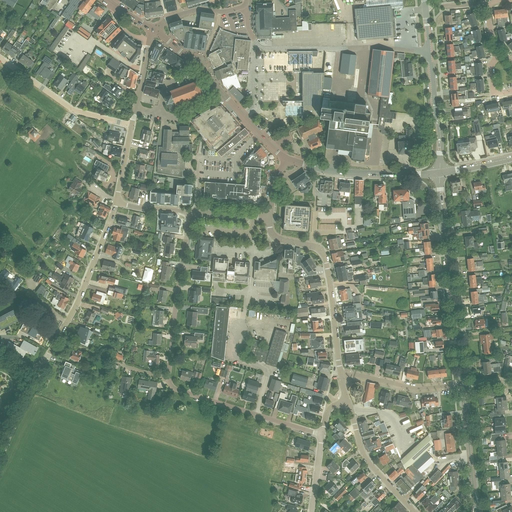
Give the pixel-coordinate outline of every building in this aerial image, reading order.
[(49,0),(48,3),(45,7),(50,10),(57,0),(49,0)] [(65,10),(61,15),(69,20),(72,16),(80,5),(79,4),(81,0),(70,0),(69,2),(70,3),(65,10)] [(85,0),(79,8),(80,9),(78,12),(84,17),(86,14),(89,11),(92,7),(91,6),(95,0),(85,0)] [(135,11),(139,3),(140,0),(122,0),(121,1),(135,11)] [(144,16),(147,18),(165,16),(164,7),(161,7),(161,1),(151,2),(151,0),(140,0),(139,3),(139,4),(144,5),(144,16)] [(168,11),(177,9),(175,0),(174,0),(166,0),(167,2),(166,2),(168,11)] [(273,3),(257,3),(257,12),(272,12),(273,12),(273,3)] [(144,5),(139,4),(135,11),(142,16),(144,16),(144,5)] [(90,12),(89,14),(97,20),(99,18),(100,16),(101,17),(102,14),(105,10),(104,9),(105,8),(102,6),(102,7),(101,7),(99,5),(97,7),(95,5),(90,12)] [(356,9),(357,25),(393,21),(391,6),(356,9)] [(272,15),(272,12),(257,12),(254,12),(254,29),(258,37),(271,37),(271,32),(297,31),(296,10),(289,10),(290,17),(276,17),(275,15),(272,15)] [(215,14),(202,12),(199,28),(186,26),(186,25),(184,25),(182,20),(170,23),(172,31),(173,31),(175,35),(181,41),(181,40),(185,41),(184,47),(206,50),(206,48),(206,49),(211,36),(210,35),(210,30),(213,30),(215,14)] [(467,20),(464,21),(461,22),(461,24),(462,24),(476,19),(473,13),(467,15),(469,19),(466,20),(467,20)] [(455,14),(456,17),(455,17),(456,19),(452,19),(451,15),(445,15),(446,20),(445,20),(445,23),(446,23),(446,24),(456,23),(456,25),(461,24),(461,22),(460,17),(460,14),(455,14)] [(53,28),(61,17),(58,15),(50,26),(53,28)] [(109,17),(102,24),(99,28),(97,31),(98,32),(98,31),(101,34),(101,35),(102,36),(102,35),(104,37),(104,38),(105,39),(105,38),(108,41),(107,41),(108,42),(120,30),(116,26),(115,26),(113,24),(115,23),(109,17)] [(478,24),(476,19),(462,24),(462,27),(471,24),(472,27),(478,24)] [(72,29),(75,25),(69,21),(68,22),(66,24),(66,25),(72,29)] [(357,25),(358,39),(394,37),(393,22),(357,25)] [(65,25),(48,49),(53,52),(69,28),(65,25)] [(248,36),(239,35),(220,29),(213,44),(212,47),(212,51),(212,53),(210,54),(209,57),(215,68),(224,63),(223,62),(224,62),(226,64),(233,62),(234,61),(238,69),(239,69),(248,70),(251,41),(251,40),(248,40),(248,38),(248,36)] [(469,38),(481,35),(479,29),(473,31),(474,34),(468,35),(469,38)] [(46,36),(48,38),(44,40),(48,45),(51,43),(50,41),(56,37),(52,32),(46,36)] [(506,38),(511,36),(511,32),(510,33),(510,34),(499,36),(501,42),(507,41),(506,38)] [(123,33),(113,46),(118,50),(122,52),(120,54),(125,58),(126,56),(129,58),(128,60),(133,63),(141,53),(141,51),(142,45),(137,44),(128,37),(123,33)] [(20,43),(17,41),(13,46),(8,53),(14,57),(19,50),(16,48),(20,43)] [(8,53),(13,46),(8,42),(3,49),(8,53)] [(156,61),(164,47),(156,42),(152,50),(153,50),(150,58),(156,61)] [(472,54),(484,51),(482,45),(476,47),(477,50),(471,51),(472,54)] [(163,59),(178,69),(184,60),(165,47),(158,59),(162,62),(163,59)] [(390,89),(395,52),(373,49),(368,94),(382,96),(378,125),(385,126),(385,122),(386,117),(392,118),(393,112),(390,111),(391,104),(388,104),(389,97),(392,97),(393,89),(390,89)] [(24,64),(24,63),(28,58),(29,56),(32,52),(30,51),(28,54),(27,53),(25,56),(24,55),(19,61),(24,64)] [(274,53),(265,54),(266,63),(275,63),(274,53)] [(342,53),(340,73),(354,75),(356,55),(342,53)] [(91,57),(88,55),(77,69),(81,72),(91,57)] [(48,68),(52,61),(46,56),(43,60),(45,62),(40,69),(38,71),(41,73),(40,75),(46,79),(51,70),(48,68)] [(29,67),(30,67),(32,68),(35,63),(28,58),(24,63),(29,67)] [(112,70),(114,72),(117,68),(120,63),(113,58),(108,64),(111,66),(109,68),(112,70)] [(407,76),(413,75),(412,66),(410,67),(409,60),(401,61),(402,78),(407,77),(407,76)] [(222,79),(236,73),(238,73),(239,73),(239,69),(238,69),(236,68),(234,61),(233,62),(226,64),(226,65),(226,66),(226,67),(215,71),(216,71),(215,72),(217,79),(218,80),(218,79),(218,80),(222,79)] [(120,70),(117,74),(123,78),(128,70),(122,67),(120,70)] [(133,79),(137,80),(138,76),(131,71),(129,78),(125,77),(125,79),(133,80),(133,79)] [(164,78),(165,75),(164,75),(164,73),(159,72),(159,73),(154,72),(154,73),(151,72),(150,76),(153,77),(152,81),(147,80),(146,85),(155,87),(157,81),(162,83),(163,78),(164,78)] [(324,77),(325,73),(313,73),(313,72),(302,72),(303,101),(303,115),(302,115),(302,120),(307,120),(307,116),(320,116),(324,77)] [(241,87),(236,73),(222,79),(224,84),(230,90),(229,91),(240,101),(245,96),(237,89),(239,87),(240,88),(241,87)] [(295,74),(286,75),(287,83),(296,83),(295,74)] [(61,90),(68,80),(60,75),(54,84),(61,90)] [(72,81),(68,86),(71,88),(69,90),(72,91),(74,89),(75,90),(81,94),(86,87),(88,84),(84,81),(83,83),(82,84),(76,81),(76,80),(77,79),(77,78),(75,77),(72,81)] [(366,105),(355,103),(336,100),(336,101),(330,100),(330,99),(332,86),(332,78),(324,77),(320,116),(321,116),(321,118),(330,119),(327,148),(353,151),(352,159),(364,161),(365,157),(369,123),(371,113),(365,112),(366,105)] [(133,80),(125,79),(123,85),(127,86),(129,87),(130,87),(135,88),(137,80),(133,79),(133,80)] [(170,91),(172,94),(165,97),(167,104),(168,104),(170,111),(177,108),(176,105),(204,94),(198,80),(170,91)] [(93,82),(90,86),(97,91),(98,92),(99,92),(101,88),(93,82)] [(106,84),(104,87),(118,97),(123,90),(116,85),(113,89),(111,87),(111,86),(109,85),(108,85),(106,84)] [(154,88),(145,86),(144,93),(150,95),(155,96),(154,97),(158,98),(159,90),(154,89),(154,88)] [(107,96),(109,93),(105,90),(100,96),(101,97),(99,100),(103,103),(106,106),(107,105),(110,108),(114,102),(113,101),(113,100),(107,96)] [(458,102),(475,101),(474,98),(469,98),(452,100),(452,106),(459,105),(458,102)] [(508,116),(511,116),(508,101),(502,102),(504,109),(507,108),(508,116)] [(193,118),(192,123),(222,158),(251,134),(246,129),(244,131),(222,104),(218,103),(193,118)] [(495,117),(492,104),(486,105),(487,112),(491,111),(491,114),(492,118),(495,117)] [(454,112),(455,119),(463,118),(463,115),(468,114),(468,113),(469,113),(469,111),(470,111),(470,109),(468,109),(468,108),(462,109),(463,112),(454,112)] [(385,122),(392,123),(393,118),(396,119),(397,112),(393,112),(392,118),(386,117),(385,122)] [(308,137),(315,134),(323,130),(319,120),(299,128),(303,139),(308,137)] [(472,122),(475,136),(482,135),(479,121),(472,122)] [(385,126),(378,125),(378,128),(380,128),(380,129),(383,129),(382,133),(390,134),(391,131),(385,130),(384,130),(385,126)] [(158,168),(157,173),(179,176),(179,170),(183,170),(185,170),(185,162),(184,162),(184,151),(182,151),(182,146),(183,146),(183,147),(189,147),(189,148),(189,153),(193,153),(193,147),(192,147),(192,144),(189,144),(189,137),(188,137),(188,133),(189,134),(189,130),(189,127),(189,126),(180,126),(180,132),(179,131),(172,131),(172,130),(165,129),(163,147),(163,153),(162,153),(162,154),(159,153),(158,160),(158,168)] [(399,154),(413,153),(412,141),(412,137),(412,127),(406,127),(407,135),(399,135),(399,141),(398,141),(399,154)] [(41,135),(39,134),(39,133),(35,129),(35,130),(32,128),(27,134),(35,142),(41,135)] [(144,129),(142,141),(149,143),(152,131),(144,129)] [(493,135),(485,137),(486,142),(488,142),(489,148),(498,146),(498,143),(497,139),(496,139),(496,138),(500,137),(499,130),(494,131),(495,134),(493,135)] [(118,141),(120,134),(111,132),(110,135),(106,134),(105,140),(109,140),(109,139),(118,141)] [(308,141),(312,149),(322,145),(318,136),(317,137),(315,134),(308,137),(310,140),(308,141)] [(457,143),(458,153),(471,152),(471,151),(474,151),(474,150),(475,150),(477,147),(478,147),(476,138),(469,138),(469,141),(457,143)] [(92,142),(98,148),(101,146),(95,139),(92,142)] [(250,154),(242,162),(245,164),(261,165),(261,163),(262,163),(263,163),(264,163),(265,163),(267,162),(267,161),(268,160),(267,158),(267,157),(266,156),(267,155),(261,147),(260,148),(258,146),(251,153),(250,154)] [(88,147),(84,153),(93,158),(97,152),(88,147)] [(148,151),(140,149),(138,156),(149,158),(150,154),(147,153),(148,151)] [(109,166),(101,162),(100,165),(99,165),(97,169),(98,169),(94,176),(101,179),(105,181),(109,174),(106,173),(109,166)] [(135,176),(136,176),(135,178),(140,179),(140,177),(143,177),(145,166),(144,165),(136,164),(135,170),(136,170),(135,176)] [(204,186),(203,199),(241,202),(241,206),(260,208),(261,195),(259,194),(261,169),(246,168),(245,180),(247,180),(246,188),(248,188),(247,195),(243,195),(243,189),(204,186)] [(309,180),(310,180),(305,172),(292,181),(297,189),(298,188),(299,189),(301,192),(308,192),(312,185),(310,181),(310,182),(309,180)] [(506,191),(511,189),(511,173),(503,175),(506,191)] [(82,183),(76,179),(73,184),(72,184),(72,185),(71,185),(70,185),(69,186),(69,187),(69,188),(70,188),(69,190),(78,195),(81,189),(79,188),(82,183)] [(332,194),(333,182),(325,181),(323,180),(321,180),(321,183),(321,184),(320,192),(332,194)] [(363,204),(363,196),(363,180),(356,180),(355,204),(363,204)] [(452,193),(465,191),(465,188),(461,189),(460,180),(455,181),(454,180),(451,180),(451,181),(452,191),(452,193)] [(350,192),(351,184),(341,182),(340,191),(350,192)] [(479,193),(486,192),(485,186),(482,186),(481,182),(474,183),(475,190),(479,189),(479,193)] [(151,191),(150,202),(157,202),(157,203),(164,203),(170,203),(170,204),(178,205),(178,202),(181,202),(181,203),(190,204),(192,184),(177,183),(176,194),(151,192),(151,191)] [(376,185),(375,198),(379,199),(379,195),(383,196),(383,194),(385,194),(385,185),(376,185)] [(137,200),(139,189),(132,187),(131,194),(130,194),(129,198),(137,200)] [(393,197),(393,200),(401,200),(402,203),(403,203),(403,200),(410,199),(409,188),(402,189),(394,189),(394,190),(393,190),(393,197)] [(83,200),(95,207),(101,198),(88,191),(83,200)] [(340,199),(341,194),(340,194),(340,192),(333,191),(333,198),(340,199)] [(383,196),(379,195),(379,199),(379,206),(388,207),(388,201),(386,201),(387,194),(385,194),(383,194),(383,196)] [(447,202),(454,200),(452,194),(445,196),(447,202)] [(410,199),(403,200),(403,203),(404,220),(411,219),(412,219),(412,217),(415,216),(414,203),(414,202),(414,201),(413,201),(413,200),(412,200),(412,199),(411,199),(410,199)] [(110,212),(111,208),(101,204),(98,210),(100,211),(98,214),(100,215),(99,218),(103,220),(104,217),(106,218),(109,211),(110,212)] [(311,206),(306,206),(303,206),(291,205),(285,204),(284,217),(283,225),(283,230),(289,230),(303,232),(303,231),(305,232),(309,232),(309,223),(310,221),(310,212),(311,206)] [(462,211),(464,226),(472,225),(471,220),(479,219),(481,218),(480,211),(478,211),(470,212),(470,210),(462,211)] [(181,225),(181,221),(177,219),(178,216),(175,215),(175,216),(173,215),(173,214),(168,213),(168,214),(161,213),(160,220),(162,220),(161,231),(179,232),(180,226),(181,225)] [(118,224),(129,227),(131,227),(136,229),(139,220),(140,220),(141,217),(134,215),(132,223),(130,223),(130,222),(127,222),(128,218),(120,216),(118,224)] [(78,229),(91,235),(94,228),(86,224),(87,221),(84,219),(83,223),(81,222),(78,229)] [(420,223),(421,227),(408,228),(409,231),(413,230),(419,230),(428,229),(428,226),(429,225),(429,223),(428,223),(420,223)] [(114,228),(113,235),(114,235),(113,239),(117,240),(120,241),(121,237),(125,238),(127,237),(127,234),(123,233),(124,230),(121,229),(114,228)] [(81,238),(88,241),(91,235),(79,229),(76,235),(77,236),(76,238),(80,240),(81,238)] [(423,236),(429,235),(428,229),(419,230),(413,230),(414,234),(417,233),(417,239),(423,239),(423,236)] [(474,249),(478,249),(477,242),(474,242),(473,236),(465,237),(466,247),(473,246),(474,249)] [(174,247),(175,244),(171,243),(172,238),(164,237),(163,242),(166,243),(164,256),(170,257),(171,254),(173,254),(174,247)] [(213,247),(214,239),(199,237),(198,245),(197,245),(196,259),(210,260),(212,247),(213,247)] [(84,254),(86,250),(79,246),(80,245),(74,243),(71,248),(77,251),(75,253),(83,257),(84,254)] [(109,244),(105,253),(113,256),(113,258),(118,260),(122,247),(117,246),(117,247),(109,244)] [(287,273),(294,274),(296,252),(294,252),(294,246),(284,246),(283,256),(285,256),(285,258),(289,259),(288,268),(288,270),(287,273)] [(337,252),(332,253),(334,262),(339,261),(338,260),(345,259),(345,260),(346,259),(347,258),(347,255),(345,254),(344,255),(343,251),(337,252)] [(299,256),(296,256),(295,262),(296,262),(296,266),(301,266),(303,269),(305,267),(306,267),(314,262),(310,257),(307,260),(304,256),(299,256)] [(66,267),(73,270),(72,272),(75,273),(75,272),(76,272),(77,272),(79,269),(78,269),(80,266),(67,258),(66,261),(67,262),(66,265),(66,267)] [(229,259),(214,258),(212,281),(248,284),(250,263),(229,261),(229,259)] [(254,279),(271,281),(276,291),(273,291),(273,293),(277,293),(278,296),(280,295),(280,293),(283,294),(283,298),(281,298),(281,305),(288,305),(290,292),(288,292),(289,280),(281,280),(281,281),(276,281),(278,258),(271,261),(270,260),(265,262),(264,260),(260,261),(260,262),(255,261),(254,279)] [(114,271),(116,263),(104,260),(102,268),(114,271)] [(56,265),(61,270),(64,267),(57,262),(56,265)] [(169,280),(171,267),(169,266),(170,263),(163,262),(162,265),(164,266),(161,281),(166,281),(166,279),(169,280)] [(307,275),(315,274),(313,270),(313,269),(317,267),(314,262),(306,267),(305,267),(303,269),(305,271),(302,273),(303,277),(307,276),(307,275)] [(338,274),(353,271),(353,268),(347,269),(346,270),(345,265),(337,267),(338,274)] [(208,274),(208,267),(201,267),(201,272),(193,271),(193,279),(205,280),(205,273),(208,274)] [(15,280),(11,278),(13,276),(12,275),(10,273),(5,270),(4,272),(3,271),(0,274),(7,279),(4,283),(11,287),(16,290),(20,284),(19,283),(21,280),(17,277),(15,280)] [(347,276),(353,275),(354,274),(353,271),(338,274),(339,281),(348,280),(347,276)] [(53,275),(71,284),(74,278),(64,273),(62,277),(55,272),(53,275)] [(144,274),(142,280),(149,282),(151,276),(144,274)] [(71,285),(53,275),(52,277),(59,281),(58,282),(62,284),(60,286),(67,290),(71,285)] [(115,283),(116,279),(103,276),(103,277),(100,276),(98,282),(106,284),(106,281),(113,282),(115,283)] [(315,286),(322,285),(321,278),(313,279),(312,276),(305,277),(306,285),(310,284),(311,288),(315,287),(315,286)] [(201,294),(201,288),(193,287),(193,291),(190,290),(189,295),(190,295),(189,302),(197,303),(198,294),(201,294)] [(341,300),(352,298),(350,288),(346,289),(339,290),(341,300)] [(165,302),(167,291),(160,290),(158,301),(165,302)] [(97,294),(94,293),(92,299),(98,301),(97,302),(104,304),(107,294),(97,291),(97,294)] [(431,299),(438,298),(437,291),(430,291),(431,295),(420,297),(421,300),(431,299)] [(313,304),(324,302),(323,295),(316,296),(315,292),(307,294),(308,301),(313,300),(313,304)] [(58,293),(57,296),(56,298),(67,304),(69,299),(63,295),(63,296),(58,293)] [(56,298),(57,296),(53,294),(51,300),(59,304),(58,306),(64,309),(67,304),(56,298)] [(353,311),(356,311),(356,308),(361,307),(361,303),(353,303),(353,306),(344,306),(344,311),(353,310),(353,311)] [(432,312),(439,311),(439,304),(435,304),(435,303),(431,304),(427,305),(427,308),(431,307),(432,312)] [(230,308),(217,306),(212,356),(224,361),(226,346),(227,340),(228,339),(229,337),(228,336),(227,336),(230,308)] [(160,326),(160,324),(163,324),(164,308),(157,307),(156,316),(154,316),(154,318),(153,325),(160,326)] [(298,317),(309,316),(308,307),(298,308),(298,317)] [(312,317),(326,316),(325,307),(311,309),(312,317)] [(481,310),(485,310),(485,307),(477,307),(477,308),(473,309),(474,315),(482,314),(481,310)] [(100,311),(95,308),(93,311),(93,313),(89,311),(85,321),(94,324),(96,320),(93,319),(96,312),(99,314),(100,311)] [(197,313),(205,313),(205,309),(192,308),(191,312),(188,312),(188,316),(189,316),(188,325),(196,326),(197,313)] [(14,309),(0,316),(0,326),(1,329),(19,320),(14,309)] [(412,318),(421,317),(421,309),(411,310),(412,318)] [(357,318),(356,311),(353,311),(353,310),(344,311),(345,319),(357,318)] [(484,322),(487,322),(486,319),(476,320),(476,321),(476,328),(485,327),(484,322)] [(314,331),(323,330),(325,329),(324,327),(323,326),(323,320),(313,321),(313,323),(310,323),(310,326),(313,326),(314,331)] [(360,332),(360,329),(362,328),(361,321),(352,322),(352,326),(346,327),(346,334),(360,332)] [(43,336),(46,329),(41,326),(39,329),(34,326),(32,329),(28,326),(25,332),(35,338),(38,333),(43,336)] [(87,339),(91,332),(88,331),(88,330),(82,328),(79,335),(78,335),(76,339),(80,341),(80,342),(88,346),(90,340),(87,339)] [(276,367),(284,343),(287,332),(276,329),(270,351),(258,347),(260,341),(253,339),(248,356),(251,357),(252,356),(253,357),(253,358),(266,362),(266,363),(276,367)] [(432,329),(426,330),(426,337),(432,337),(437,336),(437,337),(443,336),(442,330),(442,329),(441,329),(436,329),(436,330),(432,330),(432,329)] [(473,333),(470,333),(469,330),(465,331),(466,337),(469,336),(470,340),(474,339),(473,333)] [(161,345),(162,334),(154,333),(153,344),(161,345)] [(203,340),(204,334),(195,333),(195,337),(186,336),(185,344),(192,345),(192,346),(196,347),(197,340),(203,340)] [(490,339),(493,339),(492,334),(480,335),(481,344),(483,344),(484,353),(491,353),(490,339)] [(312,349),(324,348),(324,338),(311,339),(312,349)] [(346,352),(360,350),(359,344),(364,344),(363,340),(363,339),(359,340),(345,341),(346,352)] [(423,352),(422,341),(415,342),(416,353),(423,352)] [(34,348),(25,342),(20,349),(9,342),(5,347),(21,357),(26,350),(30,353),(34,348)] [(79,361),(82,352),(79,350),(77,353),(74,352),(71,358),(79,361)] [(158,351),(150,351),(144,350),(143,361),(149,362),(149,359),(155,360),(154,367),(159,367),(160,355),(157,355),(158,351)] [(384,352),(375,350),(374,357),(383,359),(384,352)] [(319,359),(326,358),(326,351),(321,351),(321,352),(321,351),(315,351),(315,355),(318,355),(319,359)] [(356,365),(360,364),(359,354),(346,355),(347,365),(356,364),(356,365)] [(394,366),(392,373),(399,375),(400,370),(404,371),(406,359),(401,357),(399,367),(394,366)] [(392,373),(394,366),(389,365),(391,360),(385,358),(383,366),(386,367),(385,372),(392,373)] [(329,373),(331,363),(323,362),(323,361),(320,360),(315,359),(314,364),(319,364),(319,363),(321,363),(320,371),(329,373)] [(64,379),(77,384),(81,374),(77,372),(77,370),(74,369),(76,365),(66,361),(62,371),(63,372),(61,377),(61,378),(64,379)] [(483,374),(484,374),(491,373),(501,372),(501,368),(503,368),(503,366),(502,366),(484,368),(484,370),(483,371),(483,374)] [(412,378),(414,368),(413,368),(413,370),(408,369),(406,377),(412,378)] [(189,381),(190,380),(190,381),(192,376),(193,376),(197,377),(201,379),(203,373),(199,372),(195,371),(194,373),(187,371),(186,372),(183,371),(181,379),(186,380),(189,381)] [(306,387),(308,378),(294,374),(291,383),(306,387)] [(325,390),(328,378),(321,376),(317,388),(325,390)] [(129,392),(131,378),(123,377),(120,393),(126,394),(126,392),(129,392)] [(278,392),(282,381),(273,378),(269,389),(278,392)] [(156,391),(157,382),(152,381),(152,382),(140,380),(138,388),(150,390),(148,399),(154,400),(155,391),(156,391)] [(215,390),(218,383),(207,380),(205,387),(215,390)] [(243,399),(246,400),(246,401),(249,402),(249,400),(254,402),(257,395),(255,394),(257,390),(258,390),(260,383),(249,380),(247,387),(249,388),(248,392),(245,391),(243,399)] [(224,393),(237,397),(240,390),(237,389),(238,385),(231,382),(229,387),(226,386),(224,393)] [(376,384),(368,382),(364,403),(373,398),(376,384)] [(356,394),(359,393),(361,391),(361,387),(357,385),(354,386),(352,389),(353,392),(356,394)] [(317,397),(319,393),(308,390),(307,394),(312,396),(311,401),(316,403),(322,404),(323,399),(317,397)] [(390,409),(392,403),(388,402),(390,393),(388,393),(388,392),(387,391),(385,392),(382,391),(381,395),(380,396),(380,398),(381,399),(380,402),(384,403),(385,404),(384,408),(390,409)] [(267,399),(265,405),(273,408),(275,402),(271,400),(273,393),(269,392),(267,399)] [(283,411),(284,411),(288,399),(284,398),(286,394),(281,392),(278,401),(280,402),(278,409),(279,410),(279,411),(283,412),(283,411)] [(497,404),(507,403),(506,396),(500,397),(499,392),(491,393),(491,396),(497,396),(497,404)] [(292,406),(294,407),(297,396),(292,395),(291,400),(288,399),(284,411),(285,411),(284,412),(288,414),(289,413),(290,413),(292,406)] [(411,408),(412,403),(408,402),(409,398),(398,395),(397,399),(394,398),(392,404),(396,405),(396,404),(403,405),(403,406),(411,408)] [(430,405),(430,397),(424,398),(424,399),(422,400),(422,408),(426,408),(426,405),(430,405)] [(430,397),(430,405),(435,404),(435,405),(438,405),(438,398),(435,399),(435,397),(430,397)] [(315,406),(316,403),(311,401),(305,399),(304,403),(309,405),(308,410),(310,411),(319,413),(320,408),(315,406)] [(501,414),(501,410),(507,409),(507,403),(497,404),(498,407),(495,408),(495,412),(490,412),(490,415),(498,415),(501,414)] [(302,418),(313,421),(314,416),(309,414),(310,411),(308,410),(299,407),(298,411),(303,413),(302,418)] [(499,418),(498,415),(490,415),(491,419),(495,419),(496,426),(505,425),(506,425),(505,418),(499,418)] [(406,433),(410,432),(405,418),(402,420),(406,433)] [(332,436),(337,441),(345,433),(343,431),(347,427),(339,420),(334,426),(339,431),(336,433),(335,433),(332,436)] [(363,439),(375,435),(372,425),(368,426),(366,420),(358,422),(361,433),(362,433),(363,439)] [(384,423),(379,425),(383,432),(388,431),(384,423)] [(491,438),(490,438),(497,437),(499,437),(499,433),(506,432),(505,425),(496,426),(495,426),(495,433),(491,434),(491,438)] [(447,452),(455,451),(453,433),(445,434),(447,452)] [(414,462),(433,444),(429,434),(401,460),(405,470),(414,462)] [(497,448),(506,447),(505,439),(497,440),(497,437),(490,438),(491,441),(493,441),(494,445),(497,444),(497,448)] [(308,450),(311,442),(298,438),(295,446),(308,450)] [(366,446),(380,441),(379,438),(372,441),(371,438),(364,440),(366,446)] [(342,441),(340,439),(337,441),(335,443),(338,446),(338,445),(346,452),(351,446),(344,439),(342,441)] [(366,446),(368,452),(380,448),(379,446),(382,446),(380,441),(366,446)] [(384,444),(385,449),(394,445),(392,441),(384,445),(384,444)] [(499,459),(499,455),(507,454),(506,447),(497,448),(498,451),(494,452),(494,456),(492,456),(490,457),(490,460),(499,459)] [(433,459),(426,452),(412,464),(419,471),(433,459)] [(391,460),(385,453),(379,458),(381,460),(380,461),(383,465),(391,460)] [(347,462),(349,461),(346,459),(343,462),(342,467),(345,467),(347,466),(353,472),(359,466),(353,459),(350,462),(349,464),(347,462)] [(497,462),(497,466),(498,466),(499,469),(500,469),(500,470),(508,469),(508,461),(499,462),(499,459),(490,460),(490,463),(497,462)] [(328,476),(334,477),(335,474),(333,473),(339,467),(333,460),(326,467),(331,471),(329,473),(328,476)] [(401,460),(402,462),(397,464),(399,469),(397,472),(395,470),(388,476),(393,481),(404,470),(404,471),(405,470),(401,460)] [(395,482),(405,494),(424,476),(418,470),(412,464),(405,470),(404,471),(408,474),(404,478),(402,475),(395,482)] [(444,475),(437,469),(429,478),(433,481),(435,484),(444,475)] [(508,469),(500,470),(500,471),(499,471),(499,474),(500,474),(501,477),(509,476),(508,469)] [(449,486),(450,491),(454,491),(456,488),(456,485),(459,485),(457,471),(449,472),(451,486),(449,486)] [(361,482),(368,477),(363,472),(360,475),(359,475),(351,481),(354,485),(359,480),(361,482)] [(306,475),(300,474),(299,479),(298,479),(298,482),(304,483),(304,481),(306,481),(306,475)] [(331,494),(332,493),(334,495),(339,489),(337,487),(332,482),(334,481),(334,477),(328,476),(327,481),(329,483),(325,487),(331,494)] [(363,488),(362,489),(367,494),(363,498),(365,500),(372,493),(371,491),(376,486),(371,480),(365,486),(363,488)] [(502,481),(494,481),(494,485),(495,485),(496,489),(501,488),(501,492),(511,491),(510,483),(502,484),(502,481)] [(422,491),(425,488),(422,485),(416,492),(417,493),(414,496),(416,497),(416,498),(417,500),(418,500),(419,500),(425,494),(422,491)] [(286,492),(285,495),(290,497),(289,501),(292,501),(292,503),(295,504),(296,502),(301,504),(301,503),(302,503),(303,500),(302,500),(303,496),(298,495),(300,490),(289,486),(289,487),(287,486),(286,492)] [(347,491),(343,487),(334,497),(338,501),(347,491)] [(349,493),(352,496),(358,490),(355,488),(349,493)] [(452,495),(445,489),(442,492),(449,498),(452,495)] [(358,490),(352,496),(354,499),(360,493),(358,490)] [(378,503),(386,495),(385,495),(385,494),(386,493),(384,492),(383,492),(381,491),(375,496),(377,497),(374,499),(378,503)] [(511,491),(501,492),(502,500),(511,499),(511,491)] [(426,507),(437,497),(435,495),(430,500),(427,497),(421,502),(422,503),(421,504),(423,506),(424,505),(426,507)] [(430,511),(431,511),(436,507),(434,504),(439,499),(437,497),(426,508),(428,509),(427,510),(428,511),(430,511)] [(442,509),(439,511),(451,511),(453,511),(454,511),(461,505),(459,502),(459,501),(455,497),(447,505),(448,505),(446,507),(445,507),(444,508),(445,508),(443,510),(442,509)] [(436,507),(438,509),(445,503),(442,501),(436,507)] [(297,511),(298,510),(296,509),(296,506),(288,504),(281,502),(281,504),(285,505),(288,506),(287,510),(290,511),(289,511),(297,511)] [(392,509),(394,511),(406,511),(407,511),(399,503),(392,509)]
